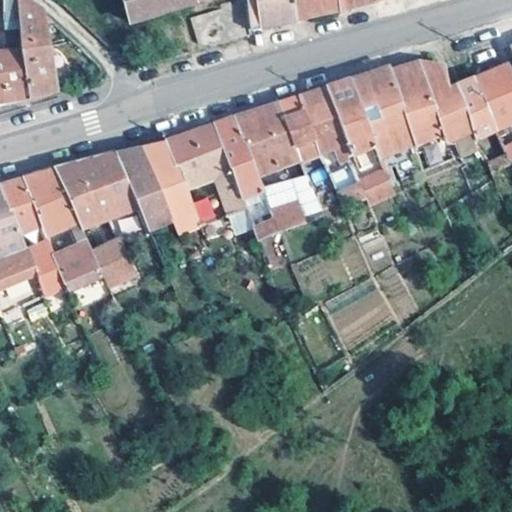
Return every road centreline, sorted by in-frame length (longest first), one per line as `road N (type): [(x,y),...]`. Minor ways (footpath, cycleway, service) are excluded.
road 1 (secondary): [(132,107),(511,0)]
road 2 (residential): [(132,107),(116,72),(40,0)]
road 3 (secondary): [(0,147),(132,107)]
